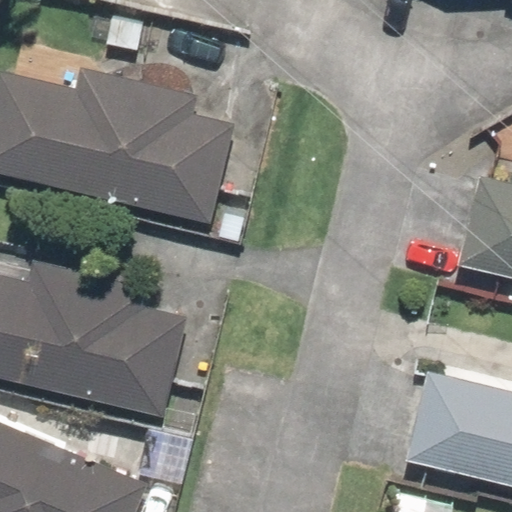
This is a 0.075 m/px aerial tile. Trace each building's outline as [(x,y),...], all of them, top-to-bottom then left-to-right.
[(0,69),(0,171),(207,218),(229,119),(190,111),(194,93),(75,66),(71,85),(0,69)] [(511,183),(479,175),(457,262),(511,276),(511,183)] [(0,265),(0,376),(161,415),(185,315),(144,305),(148,290),(26,261),(23,271),(0,265)] [(511,391),(423,371),(402,459),(511,485),(511,391)] [(0,511),(134,511),(148,481),(0,419),(0,511)] [(447,511),(449,505),(387,489),(381,511),(447,511)]
